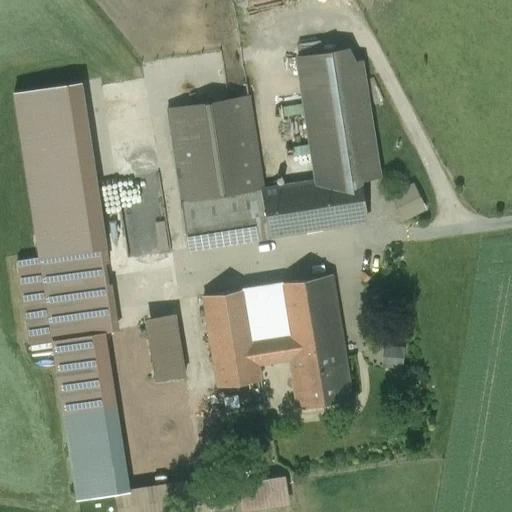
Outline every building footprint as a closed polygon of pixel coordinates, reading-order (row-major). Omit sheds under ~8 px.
[(348,50),(243,67),(247,97),(249,96),(263,189),(359,174),(377,171),(359,61),(349,63),(348,50)] [(247,97),(168,109),(182,202),(262,189),(263,189),(249,96),(247,97)] [(263,189),(262,189),(269,236),(366,220),(359,174),(263,189)] [(413,185),(393,195),(405,218),(425,208),(413,185)] [(182,202),(189,248),(269,236),(262,189),(182,202)] [(106,246),(60,253),(73,337),(104,332),(119,329),(106,246)] [(104,332),(73,337),(60,253),(40,256),(64,411),(116,403),(111,371),(108,368),(106,365),(104,357),(104,350),(106,342),(104,332)] [(332,274),(203,295),(218,385),(260,378),(258,363),(290,359),(344,350),(332,274)] [(174,314),(148,318),(152,339),(154,344),(156,349),(156,355),(155,360),(158,377),(184,374),(174,314)] [(113,333),(106,342),(111,371),(120,378),(131,380),(142,377),(150,370),(155,360),(152,339),(144,331),(134,327),(122,328),(113,333)] [(410,346),(389,345),(387,365),(409,366),(410,346)] [(344,350),(290,359),(297,405),(351,396),(344,350)] [(116,403),(64,411),(78,499),(130,491),(116,403)] [(243,481),(248,511),(250,511),(298,503),(292,472),(243,481)]
